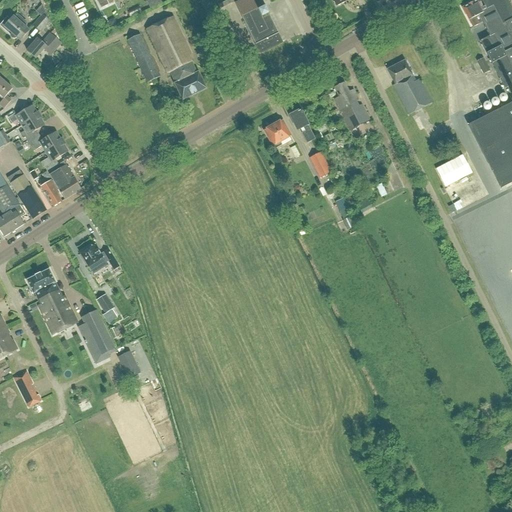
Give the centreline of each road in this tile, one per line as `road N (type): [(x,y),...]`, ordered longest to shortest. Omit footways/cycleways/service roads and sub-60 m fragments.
road 1 (unclassified): [(511,360),(354,41)]
road 2 (tertiary): [(114,183),(321,61)]
road 3 (tertiary): [(0,257),(114,183)]
road 4 (residential): [(114,183),(76,123),(40,87)]
